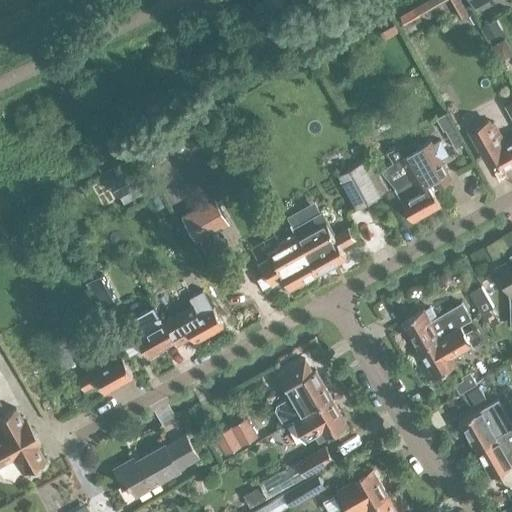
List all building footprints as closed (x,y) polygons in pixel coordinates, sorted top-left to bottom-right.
[(444,0),(452,0),(460,14),(469,9),(463,0),(418,0),(400,10),(406,21),(444,0)] [(495,17),(482,25),(489,38),(503,30),(495,17)] [(470,130),(490,165),(499,160),(504,169),(511,163),(511,101),(505,106),(511,118),(511,136),(505,140),(494,121),(490,123),(488,120),(470,130)] [(447,112),(437,118),(443,129),(445,128),(456,147),(464,143),(447,112)] [(450,179),(451,178),(439,156),(446,152),(440,140),(432,144),(430,140),(405,154),(406,157),(401,158),(398,159),(393,161),(382,170),(396,186),(395,187),(412,219),(441,203),(433,189),(440,185),(436,179),(447,173),(450,179)] [(379,195),(361,162),(339,174),(357,207),(379,195)] [(375,162),(368,165),(379,191),(386,188),(375,162)] [(120,197),(144,183),(135,166),(110,179),(120,197)] [(203,169),(185,179),(191,189),(209,179),(203,169)] [(226,216),(215,197),(187,213),(198,232),(226,216)] [(292,223),(291,223),(296,233),(299,237),(319,272),(347,256),(341,247),(356,238),(349,227),(335,235),(323,213),(295,228),(292,223)] [(263,276),(258,279),(264,289),(272,284),(273,285),(285,278),(290,288),(319,272),(299,237),(296,233),(280,242),(282,246),(275,250),(276,253),(260,262),(266,274),(263,276)] [(511,256),(495,266),(511,296),(511,298),(511,309),(511,256)] [(101,273),(86,281),(102,308),(116,300),(101,273)] [(482,312),(494,306),(482,285),(470,291),(482,312)] [(180,314),(166,322),(176,339),(178,344),(192,335),(195,341),(224,324),(205,289),(189,298),(194,306),(180,314)] [(403,319),(419,348),(472,318),(462,302),(431,319),(424,307),(403,319)] [(176,339),(166,322),(163,323),(154,306),(131,319),(141,335),(138,337),(148,355),(176,339)] [(502,320),(494,306),(482,312),(480,313),(489,328),(502,320)] [(63,365),(76,359),(59,323),(45,330),(63,365)] [(461,324),(419,348),(435,377),(456,365),(452,358),(480,341),(481,336),(477,329),(472,327),(465,331),(461,324)] [(108,359),(78,377),(85,390),(100,382),(105,391),(134,375),(122,354),(109,362),(108,359)] [(332,397),(316,369),(312,371),(305,357),(279,372),(286,386),(290,391),(289,396),(277,403),(275,408),(282,420),(287,422),(292,419),(332,397)] [(460,392),(477,382),(470,370),(462,375),(463,378),(455,383),(460,392)] [(332,397),(292,419),(305,442),(319,434),(322,440),(336,432),(339,437),(349,431),(346,426),(348,425),(332,397)] [(23,421),(15,407),(0,414),(0,432),(1,434),(0,434),(0,464),(14,457),(22,472),(44,459),(36,445),(40,443),(26,419),(23,421)] [(460,420),(476,447),(511,426),(511,415),(507,408),(496,414),(498,417),(490,421),(482,407),(460,420)] [(227,453),(257,436),(246,417),(217,433),(227,453)] [(136,438),(142,449),(164,437),(158,425),(136,438)] [(511,461),(506,451),(511,447),(511,426),(476,447),(492,476),(511,464),(511,461)] [(114,467),(124,485),(128,483),(130,487),(131,486),(136,496),(181,471),(179,468),(199,456),(186,433),(166,445),(165,443),(136,459),(134,456),(114,467)] [(327,444),(297,461),(306,476),(336,459),(327,444)] [(306,476),(297,461),(260,483),(261,484),(244,494),(251,507),(306,476)] [(336,510),(337,511),(362,511),(389,497),(374,469),(363,475),(362,474),(361,474),(359,473),(357,473),(356,473),(355,473),(354,474),(354,475),(353,475),(353,476),(352,477),(352,478),(353,480),(353,481),(338,489),(346,504),(336,510)] [(317,472),(283,493),(293,511),(308,511),(319,506),(312,495),(325,487),(317,472)] [(398,511),(389,497),(362,511),(398,511)] [(66,511),(92,511),(86,500),(66,511)]
